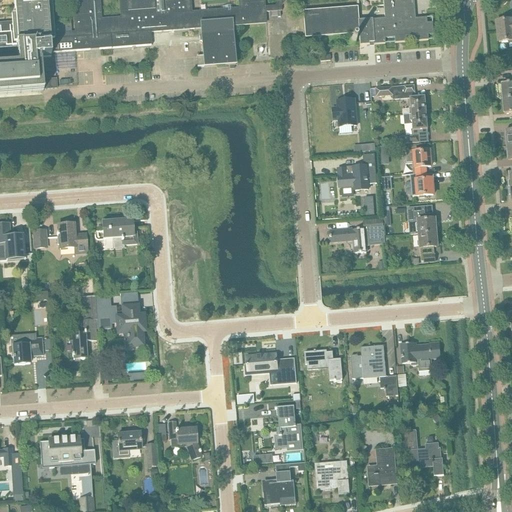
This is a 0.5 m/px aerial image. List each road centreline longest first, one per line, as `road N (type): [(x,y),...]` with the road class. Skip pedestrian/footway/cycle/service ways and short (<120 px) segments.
road 1 (residential): [(312,320),(295,81),(462,64)]
road 2 (residential): [(480,282),(462,64)]
road 3 (residential): [(0,411),(218,395)]
road 4 (residential): [(497,479),(483,305)]
road 5 (residential): [(312,320),(483,305)]
road 6 (residential): [(0,203),(152,197)]
road 7 (residential): [(165,319),(152,197)]
